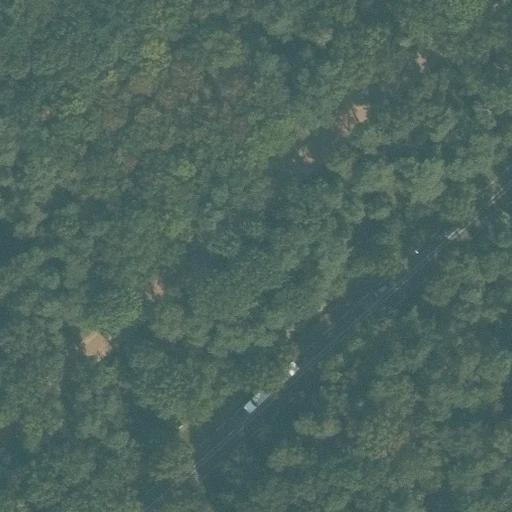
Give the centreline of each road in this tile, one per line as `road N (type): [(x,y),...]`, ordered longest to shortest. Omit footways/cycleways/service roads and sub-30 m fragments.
road 1 (track): [(107,336),(485,0)]
road 2 (secondary): [(147,511),(511,181)]
road 3 (track): [(0,432),(107,336)]
